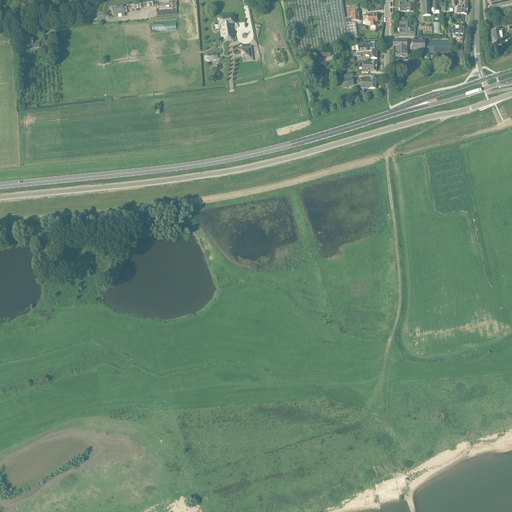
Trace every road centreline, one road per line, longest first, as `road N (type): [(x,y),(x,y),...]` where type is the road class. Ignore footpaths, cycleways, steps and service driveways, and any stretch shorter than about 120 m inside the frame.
road 1 (unclassified): [(0,196),(229,170),(511,94)]
road 2 (secondary): [(387,114),(220,161),(0,185)]
road 3 (track): [(453,112),(387,153),(398,294),(390,336)]
road 4 (secondary): [(511,70),(387,114)]
road 5 (secondary): [(387,114),(511,79)]
